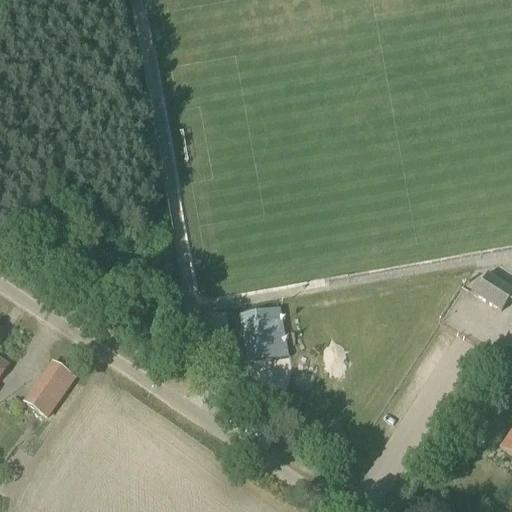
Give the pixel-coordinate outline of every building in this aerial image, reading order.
[(474,296),(500,314),(511,296),(511,292),(487,276),(474,296)] [(279,312),(240,319),(249,367),(288,360),(279,312)] [(195,324),(201,360),(230,355),(223,319),(195,324)] [(50,365),(44,374),(68,391),(75,382),(50,365)] [(511,391),(511,380),(499,372),(492,383),(510,394),(511,391)] [(52,413),(28,396),(22,406),(46,423),(52,413)] [(511,431),(500,450),(511,458),(511,431)]
